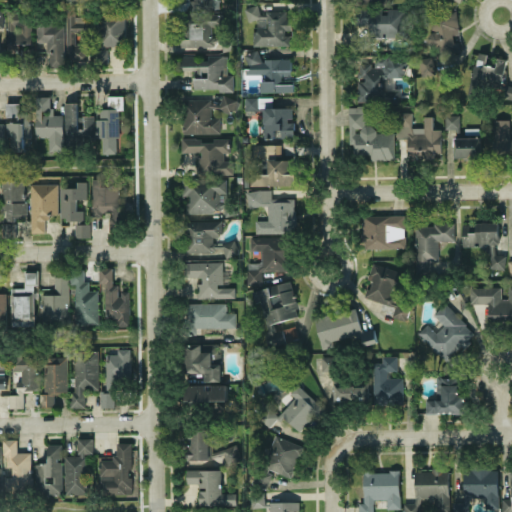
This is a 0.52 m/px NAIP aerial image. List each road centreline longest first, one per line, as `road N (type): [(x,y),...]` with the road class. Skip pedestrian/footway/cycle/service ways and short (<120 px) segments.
road 1 (residential): [(153,511),(145,0)]
road 2 (residential): [(325,248),(321,0)]
road 3 (residential): [(324,196),(511,191)]
road 4 (residential): [(336,452),(365,437),(511,433)]
road 5 (residential): [(153,424),(0,424)]
road 6 (residential): [(0,253),(150,252)]
road 7 (residential): [(147,81),(0,82)]
